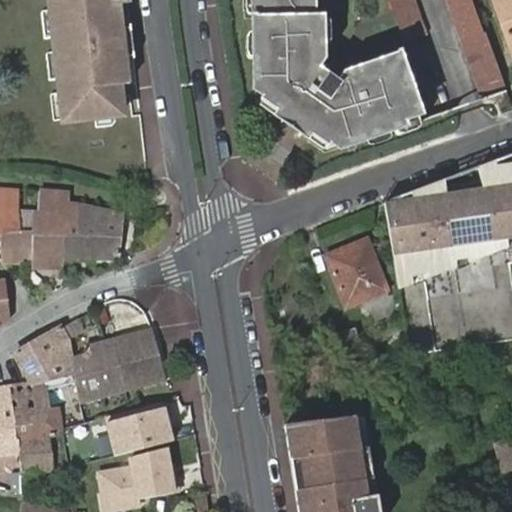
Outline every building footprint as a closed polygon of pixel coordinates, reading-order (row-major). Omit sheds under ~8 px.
[(44,0),(60,124),(117,118),(115,97),(106,97),(104,85),(120,82),(127,82),(125,59),(121,26),(117,0),(44,0)] [(252,0),(254,85),(264,92),(259,100),(275,112),(280,106),(313,129),(309,136),(326,145),(331,138),(337,142),(342,141),(344,146),(401,125),(400,120),(417,114),(394,52),(340,73),(342,83),(339,84),(312,66),(312,62),(324,61),(323,17),(315,17),(315,0),(252,0)] [(413,0),(385,0),(397,32),(422,23),(413,0)] [(446,0),(460,39),(483,30),(472,0),(446,0)] [(511,1),(498,6),(511,48),(511,47),(511,1)] [(125,59),(133,57),(129,24),(121,26),(125,59)] [(481,97),(504,88),(483,30),(460,39),(481,97)] [(121,95),(120,82),(104,85),(106,97),(115,97),(121,95)] [(305,140),(309,136),(313,129),(280,106),(275,112),(272,117),(305,140)] [(511,157),(495,164),(496,168),(511,165),(511,157)] [(469,266),(509,250),(509,249),(508,243),(511,241),(511,165),(496,168),(495,164),(478,171),(481,183),(482,190),(446,196),(445,189),(444,184),(412,195),(413,201),(401,204),(400,199),(385,205),(400,293),(415,287),(413,282),(425,279),(426,283),(458,270),(457,264),(469,262),(469,266)] [(481,183),(445,189),(446,196),(482,190),(481,183)] [(21,235),(21,191),(0,189),(0,235),(1,236),(21,235)] [(96,228),(98,211),(69,203),(71,196),(41,193),(38,212),(33,211),(33,233),(33,262),(63,262),(67,228),(96,228)] [(413,201),(412,195),(400,199),(401,204),(413,201)] [(118,261),(121,217),(98,211),(96,228),(67,228),(63,262),(118,261)] [(1,262),(33,262),(33,233),(21,235),(1,236),(1,262)] [(366,241),(344,251),(346,257),(369,247),(366,241)] [(346,257),(344,251),(327,258),(347,307),(386,290),(369,247),(346,257)] [(469,262),(457,264),(458,270),(458,273),(470,269),(469,266),(469,262)] [(415,287),(415,290),(426,285),(426,283),(425,279),(413,282),(415,287)] [(43,336),(13,355),(29,384),(30,387),(72,374),(70,361),(65,362),(63,358),(61,353),(55,355),(53,351),(66,344),(59,328),(43,336)] [(336,335),(344,368),(365,363),(357,330),(336,335)] [(105,349),(127,393),(167,384),(152,331),(102,342),(105,349)] [(68,351),(66,344),(53,351),(55,355),(61,353),(63,358),(65,362),(70,361),(68,351)] [(72,374),(30,387),(34,415),(59,412),(127,393),(105,349),(70,361),(72,374)] [(62,437),(61,433),(59,412),(34,415),(30,387),(29,384),(7,387),(15,443),(20,442),(20,456),(21,474),(52,471),(48,439),(62,437)] [(0,458),(20,456),(20,442),(15,443),(7,387),(0,388),(0,458)] [(169,408),(117,424),(129,462),(181,445),(169,408)] [(379,511),(364,415),(284,427),(298,511),(379,511)] [(61,433),(64,447),(89,442),(86,427),(61,433)] [(499,476),(511,471),(511,440),(492,446),(499,476)] [(11,493),(21,495),(21,474),(11,474),(11,493)] [(196,511),(214,511),(210,500),(194,504),(196,511)]
